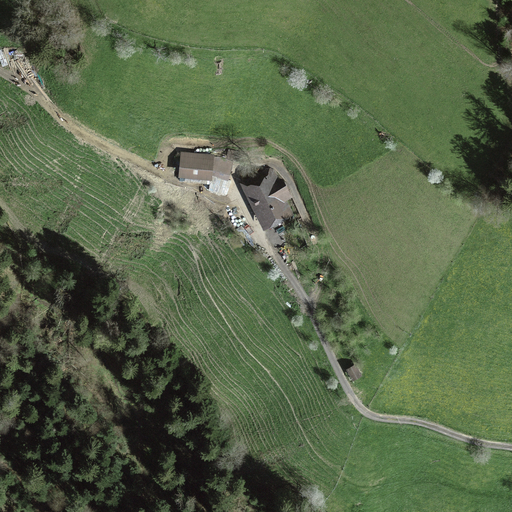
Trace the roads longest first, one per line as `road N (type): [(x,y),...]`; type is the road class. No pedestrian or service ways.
road 1 (residential): [(511,448),(375,416),(354,403),(307,307),(228,186)]
road 2 (track): [(228,186),(150,170),(66,125),(5,49)]
road 3 (track): [(354,403),(405,361),(493,202)]
